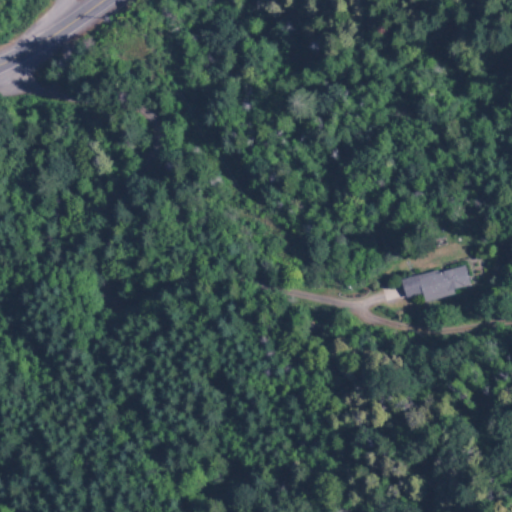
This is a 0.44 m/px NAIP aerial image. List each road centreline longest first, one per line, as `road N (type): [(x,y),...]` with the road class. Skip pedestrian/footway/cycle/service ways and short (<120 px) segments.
road 1 (residential): [(9,68),(46,94),(142,112),(141,43),(176,105),(209,130),(266,137),(305,113),(329,85),(389,54),(425,65),(444,114),(460,215),(511,317)]
road 2 (secondary): [(0,70),(111,0)]
